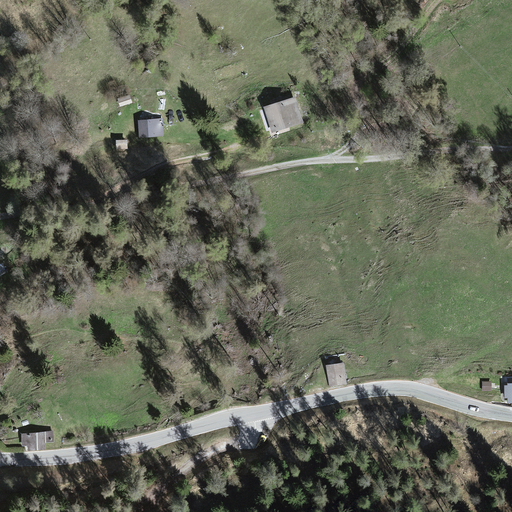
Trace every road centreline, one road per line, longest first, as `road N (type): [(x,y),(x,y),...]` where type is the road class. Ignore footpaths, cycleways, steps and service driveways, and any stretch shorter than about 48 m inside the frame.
road 1 (unclassified): [(0,460),(124,447),(380,388),(511,415)]
road 2 (track): [(0,218),(330,161),(511,152)]
road 3 (track): [(253,412),(256,434),(188,464),(129,511)]
